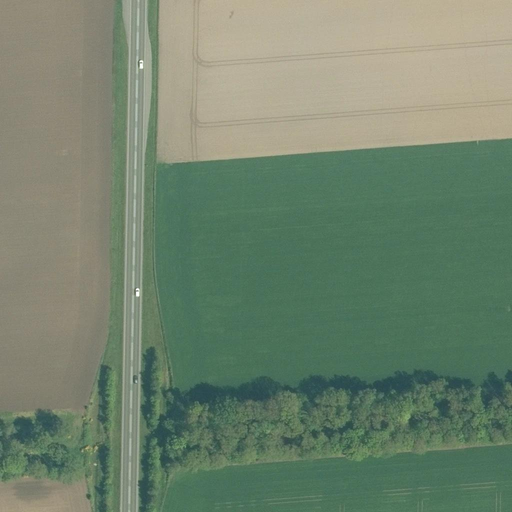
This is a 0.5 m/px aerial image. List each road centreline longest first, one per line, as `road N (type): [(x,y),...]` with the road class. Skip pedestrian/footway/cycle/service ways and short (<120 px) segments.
road 1 (trunk): [(129,511),(138,0)]
road 2 (track): [(511,398),(183,427)]
